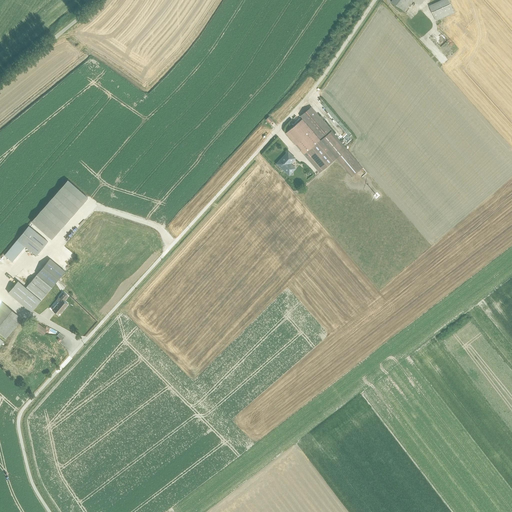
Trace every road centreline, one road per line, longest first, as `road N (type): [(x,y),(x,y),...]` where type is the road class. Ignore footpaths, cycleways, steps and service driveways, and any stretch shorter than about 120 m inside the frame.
road 1 (unclassified): [(50,511),(31,480),(18,424),(23,408),(312,92),(375,0)]
road 2 (unclassified): [(0,83),(100,0)]
